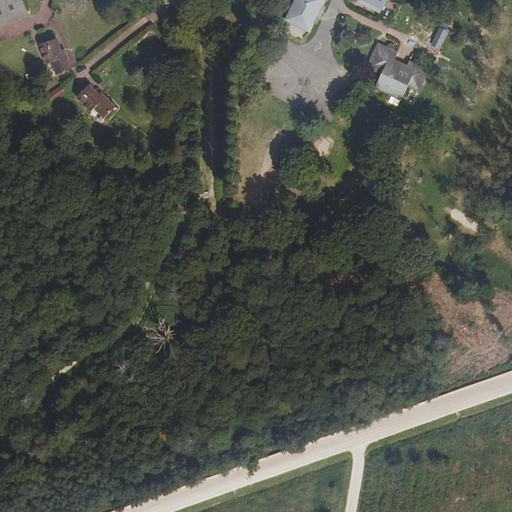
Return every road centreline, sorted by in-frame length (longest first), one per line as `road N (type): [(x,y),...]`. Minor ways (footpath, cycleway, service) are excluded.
road 1 (track): [(211,0),(213,202),(169,239),(126,323),(0,425)]
road 2 (track): [(155,511),(511,385)]
